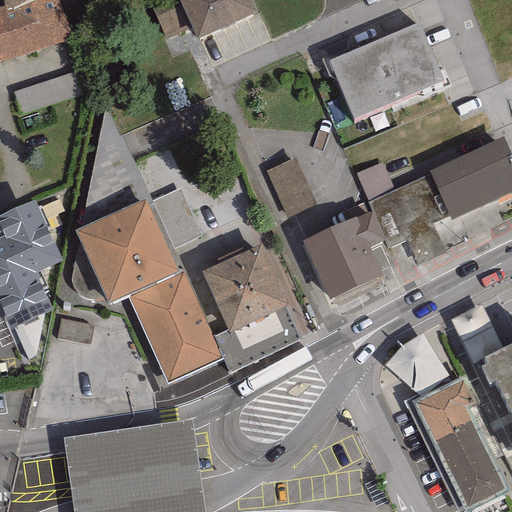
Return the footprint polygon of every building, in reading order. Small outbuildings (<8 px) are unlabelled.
[(0,64),(72,41),(57,0),(40,0),(5,12),(3,6),(0,7),(0,64)] [(1,0),(3,6),(5,12),(40,0),(1,0)] [(249,0),(181,0),(199,43),(257,18),(249,0)] [(420,30),(330,67),(352,121),(443,84),(420,30)] [(75,73),(13,94),(20,116),(82,96),(75,73)] [(511,163),(503,144),(431,175),(450,221),(453,226),(511,200),(511,163)] [(297,159),(267,172),(287,220),(317,207),(297,159)] [(381,165),(354,175),(372,214),(385,244),(389,250),(405,243),(418,268),(443,255),(433,226),(450,221),(431,175),(394,191),(381,165)] [(181,190),(152,203),(173,250),(202,238),(181,190)] [(148,205),(76,234),(106,307),(178,277),(148,205)] [(0,231),(3,242),(0,243),(0,310),(11,334),(51,315),(35,278),(59,265),(34,206),(0,221),(0,231)] [(385,244),(372,214),(302,246),(328,305),(381,281),(369,252),(385,244)] [(260,250),(202,275),(227,335),(285,310),(260,250)] [(220,361),(183,277),(129,300),(166,385),(220,361)] [(482,301),(452,314),(463,339),(476,334),(481,345),(498,338),(482,301)] [(398,346),(384,367),(419,397),(449,376),(423,335),(398,346)] [(511,352),(484,366),(511,425),(511,352)] [(459,383),(414,403),(437,443),(475,426),(464,413),(471,410),(459,383)] [(203,511),(201,495),(190,419),(62,438),(73,511),(203,511)] [(475,426),(437,443),(467,511),(470,511),(504,493),(475,426)]
